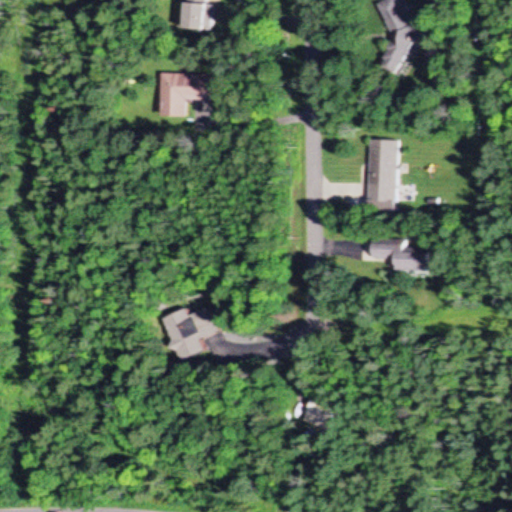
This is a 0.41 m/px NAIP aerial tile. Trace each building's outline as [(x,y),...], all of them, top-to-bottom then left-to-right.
[(217,6),(211,5),(210,0),(190,0),(189,31),(217,32),(217,6)] [(391,0),(380,5),(401,50),(385,58),(389,65),(434,44),(424,23),(414,28),(401,0),(391,0)] [(214,76),(164,75),(163,118),(189,119),(189,102),(213,102),(214,76)] [(400,204),(401,142),(373,141),(372,204),(400,204)] [(432,274),(432,256),(408,256),(408,246),(376,246),(376,262),(398,262),(397,273),(432,274)] [(162,320),(178,363),(205,353),(200,340),(219,333),(209,309),(187,317),(185,311),(162,320)] [(307,414),(337,428),(347,407),(318,393),(307,414)]
